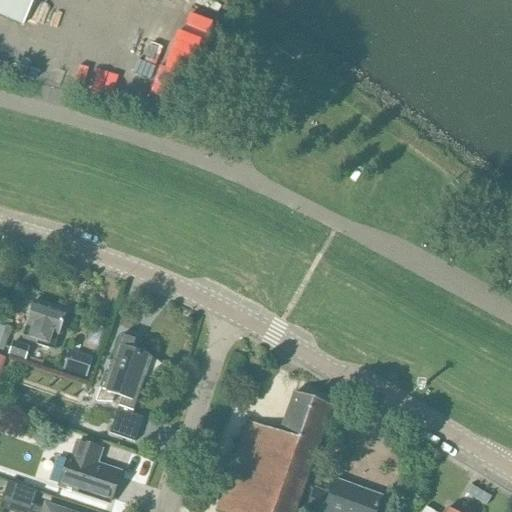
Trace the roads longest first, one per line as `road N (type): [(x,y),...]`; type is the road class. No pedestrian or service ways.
road 1 (residential): [(511,320),(204,162),(0,102)]
road 2 (unclassified): [(507,470),(359,378),(229,315)]
road 3 (unclassified): [(229,315),(110,264),(0,231)]
road 4 (unclassified): [(164,511),(229,315)]
